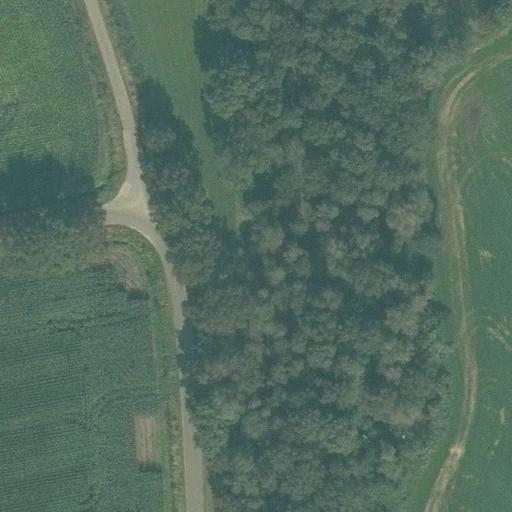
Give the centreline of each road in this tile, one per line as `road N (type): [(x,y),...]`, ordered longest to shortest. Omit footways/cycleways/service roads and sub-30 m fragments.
road 1 (unclassified): [(192,511),(177,297),(159,241),(136,221)]
road 2 (unclassified): [(136,221),(136,182),(114,82),(84,0)]
road 3 (unclassified): [(0,238),(97,219),(136,221)]
